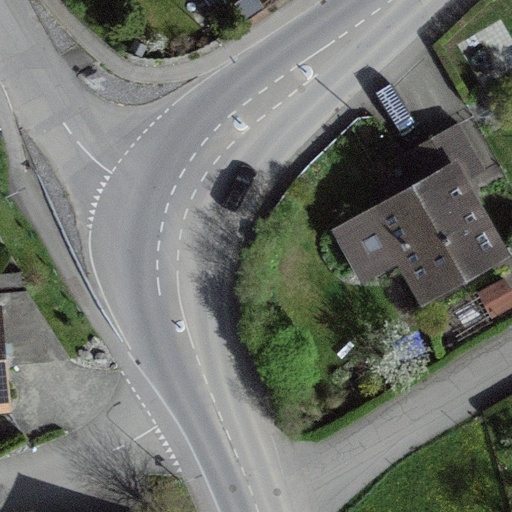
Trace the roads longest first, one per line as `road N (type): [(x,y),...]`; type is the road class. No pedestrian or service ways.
road 1 (residential): [(384,0),(227,128),(177,203)]
road 2 (residential): [(511,368),(269,511)]
road 3 (residential): [(177,203),(106,171),(78,142),(0,14)]
road 4 (residential): [(210,406),(158,426),(47,491),(0,496)]
road 5 (residential): [(177,203),(168,238),(170,310),(210,406)]
